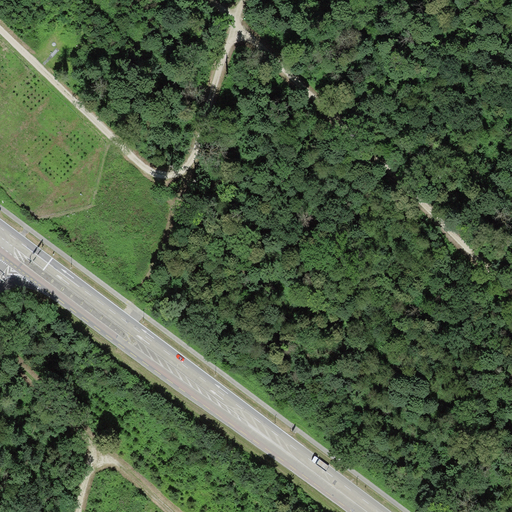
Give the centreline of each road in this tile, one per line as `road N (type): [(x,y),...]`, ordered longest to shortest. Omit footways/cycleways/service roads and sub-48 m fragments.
road 1 (primary): [(380,511),(17,240)]
road 2 (primary): [(10,259),(355,511)]
road 3 (track): [(205,0),(511,292)]
road 4 (track): [(0,34),(147,157),(172,162),(196,155)]
road 5 (track): [(0,348),(171,511)]
road 6 (track): [(196,155),(245,0)]
